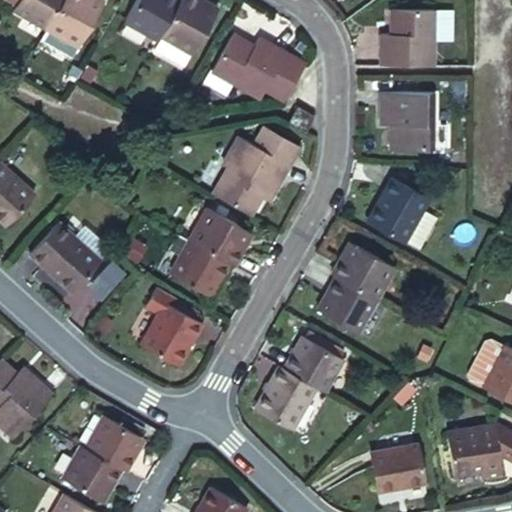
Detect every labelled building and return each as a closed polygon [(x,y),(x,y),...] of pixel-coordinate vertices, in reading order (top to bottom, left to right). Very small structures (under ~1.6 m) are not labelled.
[(18,0),(11,13),(43,32),(62,0),(18,0)] [(62,0),(43,32),(36,44),(69,63),(100,10),(82,0),(62,0)] [(102,6),(91,0),(82,0),(100,10),(102,6)] [(139,0),(124,27),(157,45),(182,2),(177,0),(139,0)] [(182,0),(182,2),(157,45),(152,54),(185,73),(216,18),(196,7),(199,2),(195,0),(182,0)] [(219,14),(199,2),(196,7),(216,18),(219,14)] [(377,63),(432,64),(433,7),(389,6),(389,37),(377,36),(377,63)] [(233,39),(212,75),(259,102),(285,58),(258,43),(253,51),(233,39)] [(380,97),(380,128),(390,127),(389,154),(433,154),(433,97),(380,97)] [(294,107),(286,123),(305,133),(313,116),(294,107)] [(227,174),(211,201),(248,222),(259,202),(264,193),(273,198),(290,169),(238,140),(221,170),(227,174)] [(0,223),(4,228),(33,198),(0,167),(0,223)] [(389,180),(365,220),(417,250),(435,219),(418,210),(424,200),(389,180)] [(268,208),(273,198),(264,193),(259,202),(268,208)] [(210,211),(190,245),(229,268),(234,271),(255,237),(210,211)] [(56,225),(29,256),(71,294),(98,264),(56,225)] [(190,245),(172,275),(211,299),(229,268),(190,245)] [(351,248),(340,266),(344,269),(355,250),(351,248)] [(340,266),(331,279),(335,282),(376,307),(396,275),(355,250),(344,269),(340,266)] [(356,338),(376,307),(335,282),(317,313),(356,338)] [(166,307),(142,350),(178,371),(203,327),(166,307)] [(301,340),(282,372),(313,391),(321,396),(340,363),(301,340)] [(511,351),(502,346),(480,390),(511,405),(511,351)] [(12,375),(0,364),(0,428),(11,438),(49,396),(25,375),(18,382),(12,375)] [(18,382),(25,375),(18,369),(12,375),(18,382)] [(313,391),(282,372),(279,370),(255,410),(290,430),(313,391)] [(406,385),(391,400),(400,408),(414,393),(406,385)] [(101,419),(83,452),(119,472),(124,475),(143,442),(101,419)] [(502,479),(499,459),(493,422),(445,432),(453,483),(482,477),(483,483),(502,479)] [(511,432),(493,422),(499,459),(511,465),(511,432)] [(368,452),(376,497),(426,487),(418,442),(368,452)] [(101,504),(119,472),(83,452),(78,449),(60,481),(101,504)] [(198,511),(240,511),(209,493),(198,511)] [(87,511),(62,497),(53,511),(87,511)]
